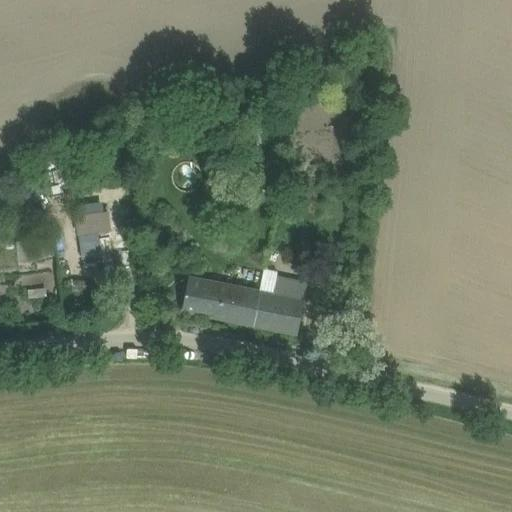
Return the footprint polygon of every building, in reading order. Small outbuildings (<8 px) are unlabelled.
[(261,144),(258,115),(234,117),(237,146),(261,144)] [(91,138),(77,144),(81,153),(95,146),(91,138)] [(323,166),(304,164),(299,217),(318,219),(323,166)] [(78,257),(112,255),(110,212),(76,213),(78,257)] [(19,271),(31,270),(31,262),(18,263),(19,271)] [(254,326),(297,335),(305,300),(304,300),(308,281),(276,276),(277,271),(264,269),(260,291),(254,326)] [(254,326),(260,291),(189,277),(182,311),(254,326)] [(95,310),(113,308),(112,296),(94,297),(95,310)]
